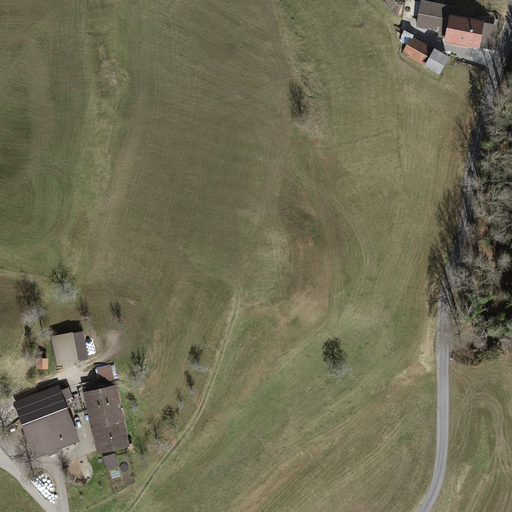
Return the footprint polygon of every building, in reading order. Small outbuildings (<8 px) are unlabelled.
[(460,9),(421,3),(417,28),(451,34),(449,45),(494,53),(499,25),(458,18),(460,9)] [(453,59),(412,38),(402,57),(443,78),(453,59)] [(72,334),(52,338),(58,367),(78,362),(72,334)] [(98,378),(114,375),(113,363),(96,366),(98,378)] [(93,430),(122,422),(114,388),(84,395),(93,430)] [(57,389),(17,405),(37,457),(77,442),(57,389)] [(122,422),(93,430),(99,454),(129,447),(122,422)] [(104,454),(106,465),(117,464),(116,452),(104,454)]
